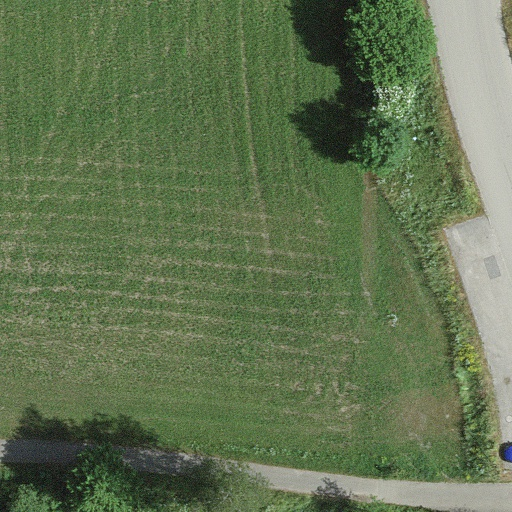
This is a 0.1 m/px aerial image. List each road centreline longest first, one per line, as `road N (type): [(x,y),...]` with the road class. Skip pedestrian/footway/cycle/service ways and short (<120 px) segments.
road 1 (track): [(0,444),(242,459),(511,504)]
road 2 (unclassified): [(511,166),(465,0)]
